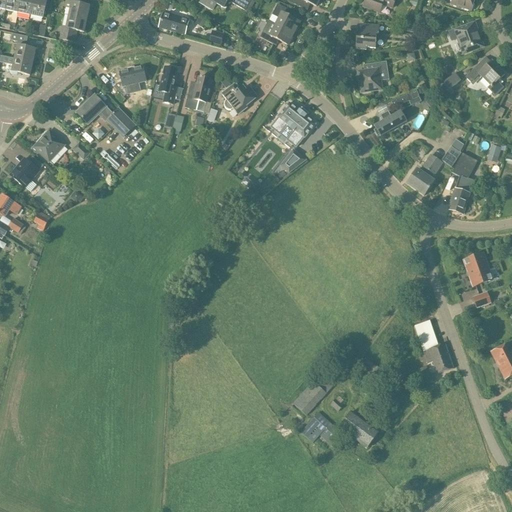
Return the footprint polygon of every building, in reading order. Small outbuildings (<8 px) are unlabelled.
[(0,0),(0,8),(6,10),(8,0),(0,0)] [(19,13),(21,0),(8,0),(6,10),(19,13)] [(31,16),(34,0),(21,0),(19,13),(31,16)] [(48,1),(45,0),(34,0),(31,16),(44,19),(48,1)] [(71,5),(69,16),(87,20),(90,6),(81,4),(81,0),(67,0),(67,4),(71,5)] [(251,0),(201,0),(200,3),(213,11),(217,4),(224,8),(228,1),(245,11),(251,0)] [(365,0),(363,7),(380,13),(383,4),(392,8),(395,0),(365,0)] [(452,0),(451,4),(471,11),(474,0),(452,0)] [(279,19),(276,25),(294,34),(295,32),(296,32),(298,29),(297,27),(300,22),(288,16),(291,11),(278,4),(272,15),(279,19)] [(164,12),(159,28),(185,36),(186,32),(189,30),(190,26),(188,24),(189,20),(164,12)] [(87,20),(69,16),(66,28),(63,27),(60,39),(74,42),(77,31),(84,33),(87,20)] [(474,24),(451,33),(449,33),(449,34),(451,33),(452,40),(458,38),(464,53),(482,46),(474,24)] [(294,34),(276,25),(273,31),(266,27),(260,38),(273,45),(276,39),(288,45),(291,40),(292,40),(294,37),(293,35),(294,34)] [(356,49),(366,50),(366,48),(373,48),(374,40),(376,40),(377,33),(379,34),(379,26),(361,25),(359,39),(357,39),(356,49)] [(47,27),(41,26),(38,36),(44,38),(47,27)] [(213,32),(210,42),(220,45),(223,35),(213,32)] [(33,63),(36,50),(26,48),(28,37),(13,34),(12,41),(19,42),(15,59),(33,63)] [(472,71),(477,76),(479,74),(491,86),(488,89),(495,96),(504,87),(498,82),(505,74),(492,61),(490,62),(486,57),(472,71)] [(33,63),(15,59),(13,66),(10,68),(9,71),(12,75),(15,75),(18,73),(30,76),(33,63)] [(359,73),(360,83),(359,83),(361,93),(371,92),(371,91),(381,89),(379,75),(385,74),(384,62),(373,64),(374,64),(374,70),(359,73)] [(165,68),(161,86),(160,90),(166,91),(163,103),(173,105),(177,89),(173,88),(177,71),(176,70),(175,67),(171,66),(169,69),(165,68)] [(120,94),(124,98),(129,93),(123,87),(138,84),(138,82),(145,81),(145,82),(146,82),(143,67),(120,72),(122,83),(119,83),(114,88),(120,94)] [(444,82),(449,89),(460,81),(455,74),(444,82)] [(189,92),(185,108),(197,111),(199,101),(207,103),(212,81),(211,81),(210,79),(206,78),(205,79),(203,79),(203,78),(201,77),(201,78),(199,78),(195,93),(189,92)] [(234,85),(222,94),(226,100),(225,102),(224,105),(225,107),(226,109),(229,110),(231,110),(233,109),(238,115),(247,108),(246,106),(257,97),(250,88),(246,91),(243,87),(239,90),(234,85)] [(391,102),(394,108),(409,102),(411,106),(421,102),(418,95),(417,91),(404,96),(391,102)] [(125,100),(124,98),(120,94),(117,97),(122,103),(125,100)] [(95,96),(77,113),(88,124),(99,114),(106,122),(107,121),(123,138),(135,126),(118,109),(113,115),(106,107),(95,96)] [(294,132),(287,140),(296,148),(304,138),(305,138),(315,125),(306,117),(307,116),(306,115),(305,116),(299,112),(300,111),(300,110),(299,111),(289,104),(278,117),(279,118),(271,127),(280,135),(287,126),(288,127),(288,126),(294,131),(293,131),(294,132)] [(216,122),(218,111),(211,109),(209,121),(216,122)] [(385,114),(394,129),(394,130),(407,123),(401,111),(391,117),(388,111),(385,114)] [(168,114),(165,128),(173,129),(176,118),(176,116),(168,114)] [(385,114),(381,116),(384,121),(375,126),(376,129),(374,130),(378,136),(380,135),(381,137),(394,130),(394,129),(385,114)] [(184,118),(176,116),(173,130),(181,131),(184,118)] [(195,126),(202,128),(204,119),(198,118),(195,126)] [(49,132),(34,148),(49,162),(64,145),(57,139),(55,141),(51,137),(53,135),(49,132)] [(456,140),(451,147),(460,153),(464,145),(456,140)] [(79,144),(73,150),(84,160),(90,154),(79,144)] [(498,161),(501,148),(492,145),(488,158),(498,161)] [(108,147),(101,157),(117,167),(119,164),(124,167),(128,161),(108,147)] [(460,153),(451,147),(442,161),(452,168),(462,154),(460,153)] [(306,161),(293,151),(281,166),(289,173),(306,161)] [(449,210),(464,215),(470,193),(474,181),(468,179),(478,162),(463,153),(452,173),(459,177),(449,210)] [(407,184),(425,196),(429,189),(430,190),(431,188),(430,188),(434,181),(432,179),(443,163),(431,155),(420,171),(417,170),(407,184)] [(25,159),(10,176),(25,188),(39,171),(25,159)] [(0,214),(5,218),(10,211),(16,216),(21,208),(2,195),(0,198),(0,214)] [(48,228),(50,219),(39,216),(37,225),(48,228)] [(19,234),(24,226),(14,219),(8,227),(10,228),(19,234)] [(10,228),(8,227),(0,221),(0,234),(4,237),(10,228)] [(484,254),(465,261),(474,287),(476,286),(479,296),(474,298),(477,308),(491,303),(487,293),(480,296),(476,286),(493,280),(484,254)] [(415,327),(428,365),(434,363),(437,375),(454,369),(445,344),(439,346),(430,321),(415,327)] [(511,345),(511,343),(491,353),(505,380),(511,376),(511,345)] [(342,366),(334,373),(339,378),(346,370),(342,366)] [(307,416),(330,393),(316,380),(294,403),(307,416)] [(331,405),(338,412),(344,406),(341,404),(344,401),(339,396),(331,405)] [(340,428),(368,448),(379,432),(352,412),(340,428)] [(321,436),(333,447),(344,436),(320,413),(302,432),(314,444),(321,436)]
